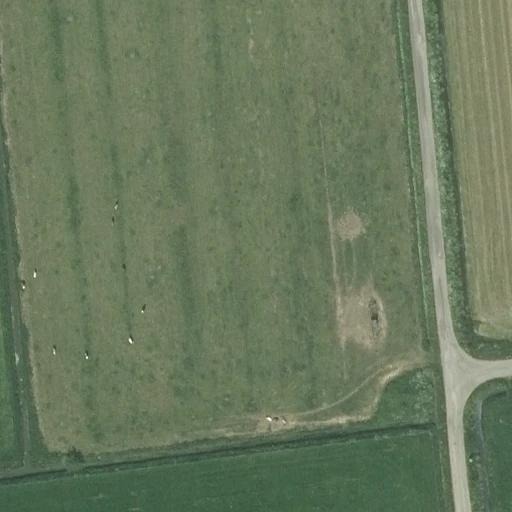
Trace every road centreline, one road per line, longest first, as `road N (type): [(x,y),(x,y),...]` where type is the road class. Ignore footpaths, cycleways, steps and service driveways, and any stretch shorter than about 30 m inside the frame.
road 1 (unclassified): [(450,379),(415,0)]
road 2 (unclassified): [(463,511),(450,379)]
